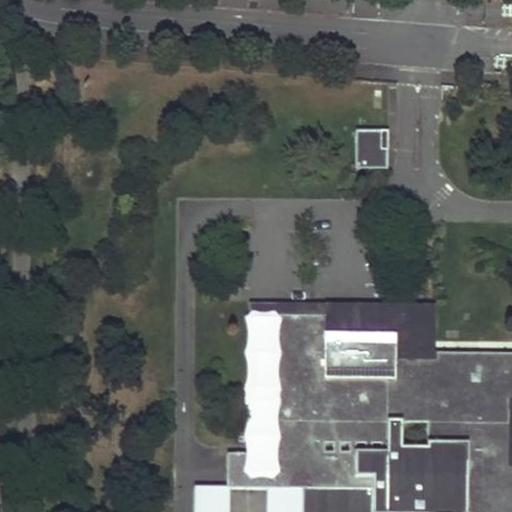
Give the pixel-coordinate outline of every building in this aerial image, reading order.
[(382,132),(355,132),(354,170),(387,170),(388,149),(382,149),(382,132)] [(247,476),(273,476),(275,317),(325,317),(325,311),(325,305),(249,304),(247,455),(247,468),(247,476)] [(428,312),(325,311),(325,317),(325,336),(395,336),(395,360),(428,361),(428,312)] [(511,511),(511,468),(508,468),(508,401),(511,400),(511,354),(435,354),(435,361),(428,361),(395,360),(395,336),(325,336),(325,317),(275,317),(273,476),(247,476),(247,488),(247,489),(268,490),(290,490),(290,497),(301,498),(300,511),(511,511)] [(247,455),(227,454),(226,467),(247,468),(247,455)] [(228,488),(247,488),(247,476),(247,468),(226,467),(226,488),(228,488)] [(194,488),(193,511),(227,511),(228,488),(226,488),(194,488)] [(290,490),(268,490),(267,511),(300,511),(301,498),(290,497),(290,490)]
